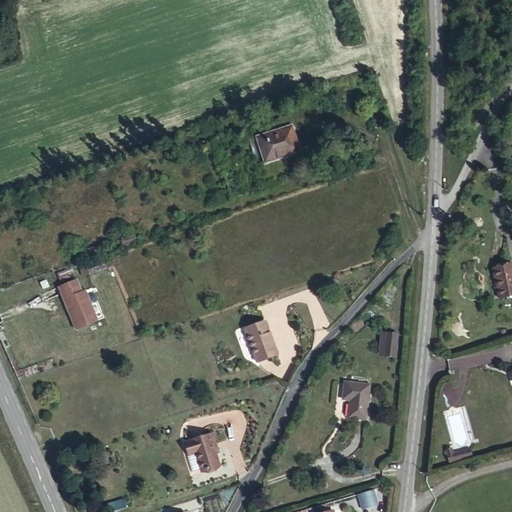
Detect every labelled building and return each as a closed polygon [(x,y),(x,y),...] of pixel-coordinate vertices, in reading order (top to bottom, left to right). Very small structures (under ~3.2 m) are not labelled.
[(300,134),(292,110),(256,122),(262,147),(300,134)] [(93,258),(101,256),(116,250),(113,242),(98,248),(91,250),(93,258)] [(86,272),(82,262),(60,270),(68,295),(88,288),(83,274),(86,272)] [(511,264),(493,270),(500,299),(511,296),(511,264)] [(511,296),(500,299),(502,308),(511,305),(511,296)] [(402,297),(392,297),(392,312),(387,312),(387,321),(402,321),(402,297)] [(277,332),(264,299),(241,308),(253,342),(277,332)] [(378,356),(397,357),(398,332),(379,331),(378,356)] [(363,419),(368,383),(342,381),(340,400),(345,400),(343,415),(363,419)] [(222,450),(212,419),(189,428),(191,440),(199,438),(204,456),(222,450)] [(461,456),(458,448),(453,449),(451,445),(443,447),(447,460),(461,456)] [(468,445),(458,448),(461,456),(470,453),(468,445)] [(196,455),(187,457),(190,477),(199,475),(196,455)] [(377,484),(361,488),(366,503),(381,498),(377,484)] [(193,511),(188,497),(170,503),(172,511),(193,511)]
